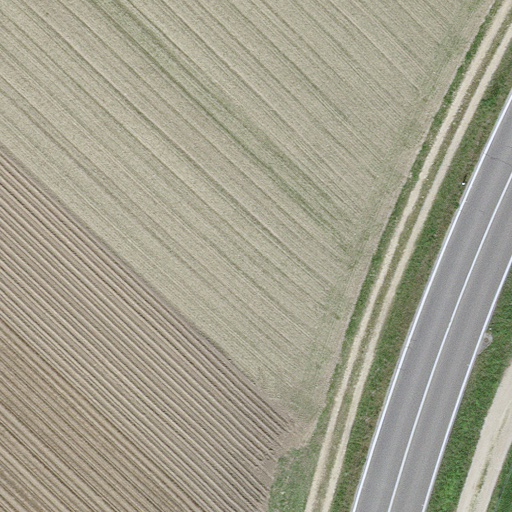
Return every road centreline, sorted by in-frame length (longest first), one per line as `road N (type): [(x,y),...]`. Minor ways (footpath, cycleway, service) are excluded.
road 1 (track): [(319,511),(378,304),(488,35),(511,1)]
road 2 (secondary): [(389,511),(431,372),(511,173)]
